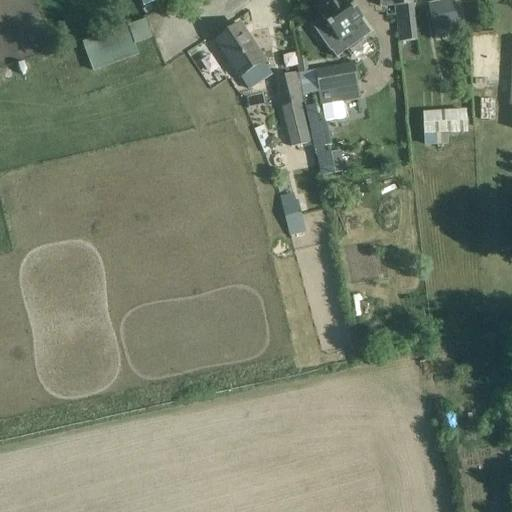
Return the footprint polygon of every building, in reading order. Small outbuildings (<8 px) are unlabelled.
[(361,21),(362,20),(347,0),(326,0),(318,6),(322,13),(319,15),(322,19),(312,26),(331,53),(332,52),(336,59),(371,34),(361,21)] [(412,0),(393,0),(394,7),(395,7),(399,44),(417,42),(413,6),(412,0)] [(456,18),(453,1),(426,6),(429,23),(456,18)] [(134,42),(128,25),(82,42),(93,71),(138,54),(134,42)] [(239,25),(216,41),(240,78),(249,90),(271,75),(263,62),(264,62),(239,25)] [(360,97),(354,64),(300,74),(304,97),(340,90),(342,100),(360,97)] [(274,79),(291,149),(311,144),(293,74),(274,79)] [(468,134),(466,111),(423,114),(425,147),(448,146),(447,135),(468,134)] [(302,227),(294,195),(280,199),(289,231),(302,227)]
